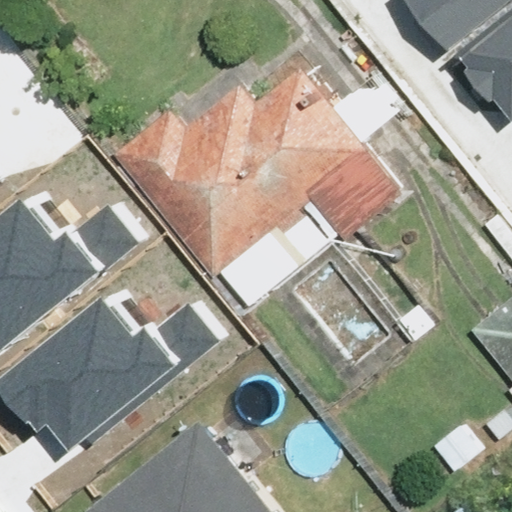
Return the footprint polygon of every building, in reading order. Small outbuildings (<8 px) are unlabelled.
[(448,0),(471,29),(508,0),(448,0)] [(511,12),(485,34),(511,67),(511,12)] [(232,259),(266,302),(421,180),(383,132),(420,104),(391,67),(348,101),(313,58),(273,90),(263,77),(203,124),(185,101),(130,144),(224,265),(232,259)] [(35,194),(0,221),(0,353),(145,240),(113,200),(68,236),(35,194)] [(112,286),(0,374),(0,388),(31,428),(40,422),(66,455),(221,332),(190,293),(145,328),(112,286)] [(457,324),(432,291),(397,317),(422,350),(457,324)] [(511,306),(486,329),(511,359),(511,306)] [(511,411),(486,433),(475,420),(444,446),(466,474),(511,436),(511,411)] [(286,511),(215,416),(105,498),(115,511),(286,511)] [(478,511),(511,511),(511,498),(498,510),(492,502),(478,511)]
